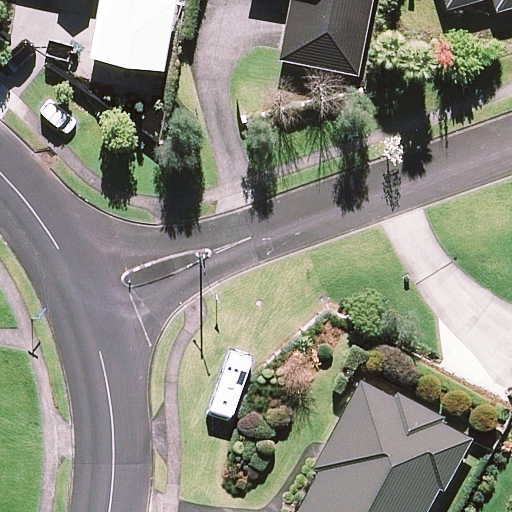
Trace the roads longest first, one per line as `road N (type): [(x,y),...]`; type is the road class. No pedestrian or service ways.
road 1 (residential): [(511,145),(83,299)]
road 2 (residential): [(108,511),(108,380),(83,299)]
road 3 (residential): [(83,299),(50,234),(0,176)]
